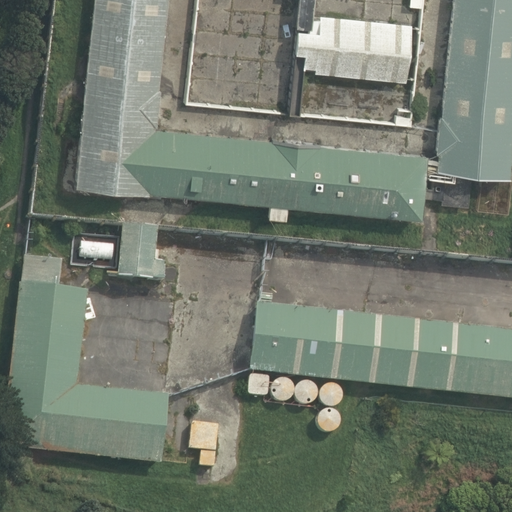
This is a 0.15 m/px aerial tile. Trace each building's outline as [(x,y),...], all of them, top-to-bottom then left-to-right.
[(94,0),(75,185),(265,205),(264,216),(283,218),(284,203),(419,217),(425,153),(319,142),(319,141),(270,136),(269,139),(153,127),(153,124),(156,125),(159,87),(157,87),(165,0),(94,0)] [(297,0),(286,112),(298,113),(303,68),(312,69),(312,71),(403,81),(409,23),(312,13),(313,0),(297,0)] [(511,0),(452,0),(441,115),(437,114),(433,153),(434,153),(430,196),(439,197),(439,203),(467,205),(470,174),(507,177),(511,125),(511,0)] [(116,278),(162,282),(164,263),(153,262),(155,227),(120,224),(116,278)] [(79,243),(77,258),(110,260),(111,245),(79,243)] [(265,259),(277,262),(279,249),(268,247),(265,259)] [(0,444),(160,463),(168,394),(76,384),(87,290),(57,287),(60,259),(22,255),(0,444)] [(248,371),(511,398),(511,330),(255,303),(248,371)] [(248,375),(245,395),(266,397),(268,377),(248,375)] [(289,394),(290,391),(290,388),(289,384),(286,382),(283,380),(280,379),(276,379),(273,381),(271,383),(269,386),(269,390),(269,393),(271,396),(274,399),(277,400),(280,400),(284,399),(287,397),(289,394)] [(313,396),(313,392),(312,389),(311,386),(308,383),(304,382),(301,382),(297,383),(294,385),(292,388),(291,391),(291,395),(293,398),(295,401),(298,403),(302,403),(305,403),(309,401),(311,399),(313,396)] [(339,399),(339,396),(339,393),(338,390),(335,387),(333,385),(330,384),(326,384),(323,385),(320,386),(318,389),(316,392),(316,395),(316,398),(317,401),(319,404),(322,406),(325,407),(329,407),(332,406),(335,405),(337,402),(339,399)] [(335,425),(336,422),(336,419),(335,415),(333,413),(330,411),(327,410),(324,410),(321,411),(318,413),(316,416),(315,419),(315,422),(316,425),(318,428),(321,430),(324,431),(328,431),(331,430),(333,428),(335,425)] [(198,465),(213,467),(218,424),(192,421),(188,449),(200,450),(198,465)]
